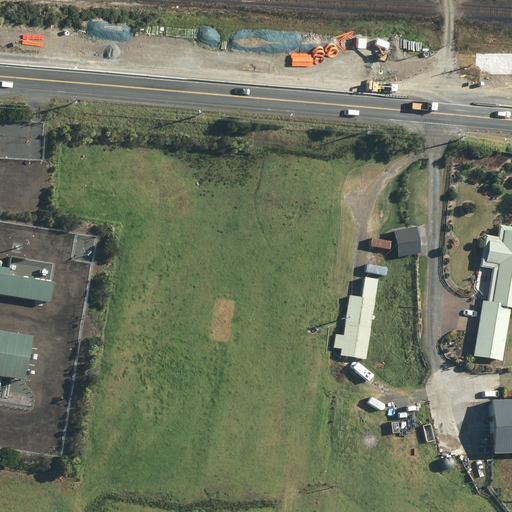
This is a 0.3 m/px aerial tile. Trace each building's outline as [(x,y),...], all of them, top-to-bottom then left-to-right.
[(511,229),(495,227),(494,238),(482,236),(477,269),(488,270),(484,302),(478,302),(470,358),(499,363),(507,311),(511,311),(511,229)] [(412,228),(389,232),(394,259),(416,255),(412,228)] [(368,239),(366,247),(386,251),(388,243),(368,239)] [(363,265),(361,274),(381,277),(383,269),(363,265)] [(0,269),(0,297),(45,305),(49,285),(4,277),(5,270),(0,269)] [(362,361),(374,281),(360,279),(356,298),(345,297),(339,336),(332,335),(330,349),(337,350),(336,357),(362,361)] [(27,337),(0,333),(0,381),(19,385),(27,337)] [(511,401),(484,403),(486,456),(511,455),(511,401)]
